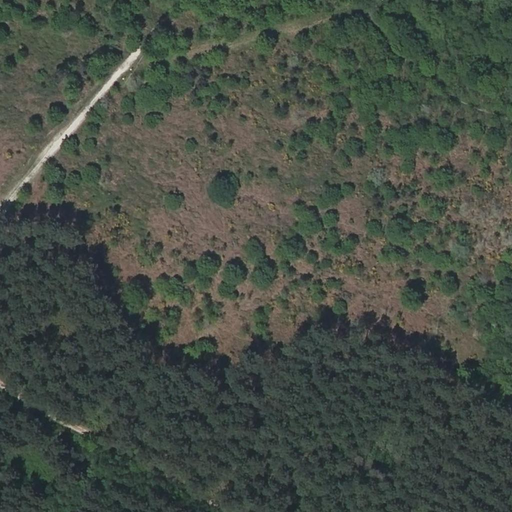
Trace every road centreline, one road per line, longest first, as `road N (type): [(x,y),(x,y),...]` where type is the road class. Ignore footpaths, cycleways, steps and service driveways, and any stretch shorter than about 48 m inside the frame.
road 1 (track): [(384,0),(178,59),(126,62)]
road 2 (track): [(225,511),(0,383)]
